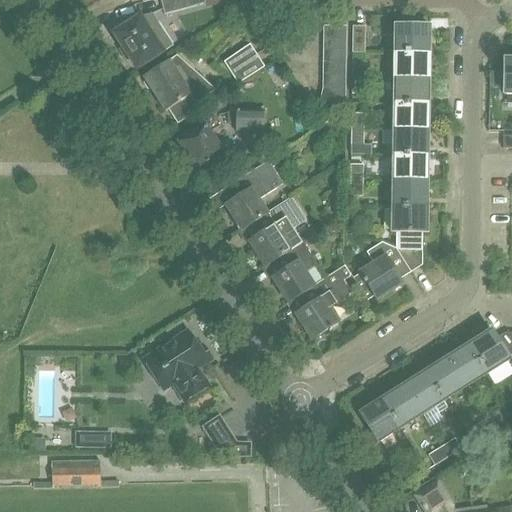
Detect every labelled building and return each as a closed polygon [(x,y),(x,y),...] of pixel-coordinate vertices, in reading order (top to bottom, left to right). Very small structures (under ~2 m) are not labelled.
[(160,0),(165,14),(195,6),(193,0),(160,0)] [(139,17),(113,34),(136,70),(173,46),(152,14),(139,17)] [(323,39),(346,39),(347,28),(323,27),(323,39)] [(353,28),(353,54),(365,54),(365,28),(353,28)] [(394,29),(394,54),(429,55),(429,30),(394,29)] [(346,52),(346,39),(323,39),(323,51),(346,52)] [(239,84),(264,67),(250,45),(224,62),(239,84)] [(346,64),(346,52),(323,51),(322,63),(346,64)] [(393,80),(428,80),(429,55),(394,54),(393,80)] [(191,95),(195,103),(215,90),(177,56),(143,77),(165,112),(191,95)] [(511,61),(503,61),(503,96),(511,96),(511,61)] [(322,75),(346,76),(346,64),(322,63),(322,75)] [(346,88),(346,76),(322,75),(322,87),(346,88)] [(365,95),(365,79),(353,79),(353,95),(365,95)] [(393,80),(393,105),(428,106),(428,80),(393,80)] [(346,88),(322,87),(320,101),(332,119),(345,111),(346,88)] [(321,126),(332,119),(320,101),(309,107),(321,126)] [(393,105),(393,130),(428,131),(428,106),(393,105)] [(226,125),(235,125),(235,132),(264,132),(264,111),(235,111),(227,113),(226,125)] [(352,113),(352,129),(364,129),(364,113),(352,113)] [(209,134),(221,126),(214,115),(176,141),(196,170),(222,153),(209,134)] [(352,145),(352,155),(371,155),(371,145),(364,145),(364,129),(352,129),(352,145)] [(392,156),(427,157),(428,131),(393,130),(392,156)] [(511,137),(502,138),(502,150),(511,150),(511,137)] [(392,156),(392,181),(427,182),(427,157),(392,156)] [(249,226),(266,214),(257,201),(283,184),(268,161),(225,189),(232,200),(224,206),(240,231),(249,226)] [(352,165),(351,181),(363,181),(364,165),(352,165)] [(339,168),(330,175),(335,182),(344,176),(339,168)] [(363,197),(363,181),(351,181),(351,197),(363,197)] [(427,182),(392,181),(391,207),(426,208),(427,182)] [(263,267),(272,262),(300,244),(291,231),(306,221),(291,198),(266,214),(249,226),(256,237),(248,242),(263,267)] [(396,233),(395,250),(409,273),(421,266),(421,235),(426,234),(426,208),(391,207),(391,233),(396,233)] [(115,220),(72,248),(92,280),(124,260),(126,264),(138,256),(122,232),(119,226),(115,220)] [(287,303),(295,298),(312,287),(304,274),(316,266),(302,243),(300,244),(272,262),(279,273),(271,279),(287,303)] [(409,273),(395,250),(381,244),(366,253),(373,265),(352,278),(366,300),(372,297),(374,300),(401,284),(399,280),(409,273)] [(344,266),(312,287),(295,298),(302,309),(294,315),(311,340),(336,324),(327,310),(352,294),(343,281),(351,276),(344,266)] [(171,287),(150,300),(159,315),(180,301),(171,287)] [(486,375),(511,358),(511,333),(504,333),(495,340),(489,331),(468,345),(486,375)] [(163,390),(172,384),(184,402),(208,386),(197,369),(207,363),(187,332),(143,360),(163,390)] [(468,345),(445,359),(464,389),(486,375),(468,345)] [(443,402),(464,389),(445,359),(424,372),(443,402)] [(424,372),(402,386),(421,416),(443,402),(424,372)] [(402,386),(381,400),(400,429),(421,416),(402,386)] [(400,429),(381,400),(359,413),(378,443),(400,429)] [(434,407),(439,414),(447,409),(443,402),(434,407)] [(484,421),(491,431),(505,422),(498,412),(484,421)] [(478,439),(491,431),(484,421),(471,428),(478,439)] [(75,448),(111,448),(111,432),(75,432),(75,448)] [(441,447),(448,458),(461,449),(455,439),(441,447)] [(223,457),(221,459),(251,458),(251,457),(251,442),(237,443),(223,457)] [(434,466),(448,458),(441,447),(427,455),(434,466)] [(99,461),(51,462),(52,481),(52,487),(100,486),(100,480),(99,470),(99,461)] [(385,474),(395,490),(426,471),(419,461),(397,475),(393,468),(385,474)] [(471,511),(471,510),(454,511),(450,511),(448,508),(451,506),(444,495),(437,482),(415,494),(423,507),(425,511),(471,511)] [(511,511),(511,506),(506,507),(506,502),(501,498),(489,499),(486,504),(486,511),(511,511)]
